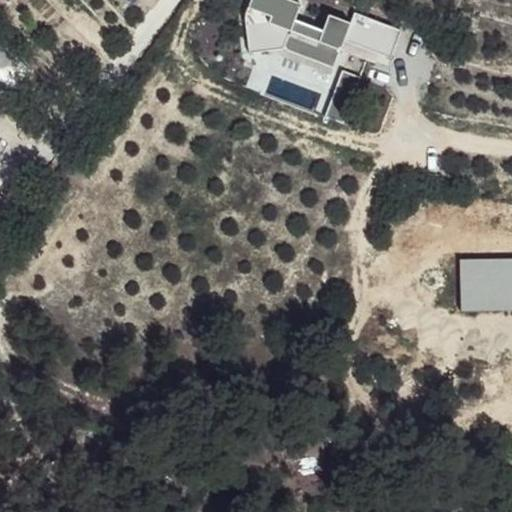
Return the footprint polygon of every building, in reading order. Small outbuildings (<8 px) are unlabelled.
[(244,25),(246,53),(281,50),(331,69),(342,43),(389,62),(400,34),(353,15),(349,25),(327,16),(321,32),(293,21),(299,5),(286,0),(259,0),(255,11),(269,17),(267,23),(244,25)] [(358,80),(331,69),(313,115),(339,126),(358,80)] [(36,115),(31,115),(27,116),(23,118),(21,122),(20,126),(21,131),(23,135),(26,137),(31,139),(35,139),(39,137),(42,134),(44,129),(44,125),(43,121),(40,117),(36,115)] [(511,304),(511,259),(459,261),(460,305),(511,304)] [(511,311),(511,304),(460,305),(460,313),(511,311)]
